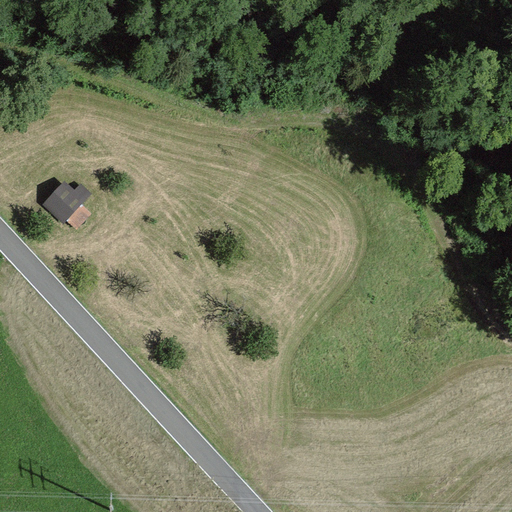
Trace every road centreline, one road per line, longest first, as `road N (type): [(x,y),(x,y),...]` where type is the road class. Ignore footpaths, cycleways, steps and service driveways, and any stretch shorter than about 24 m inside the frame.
road 1 (track): [(0,48),(225,116),(347,126),(385,148),(478,302),(511,335)]
road 2 (tertiary): [(0,230),(260,511)]
